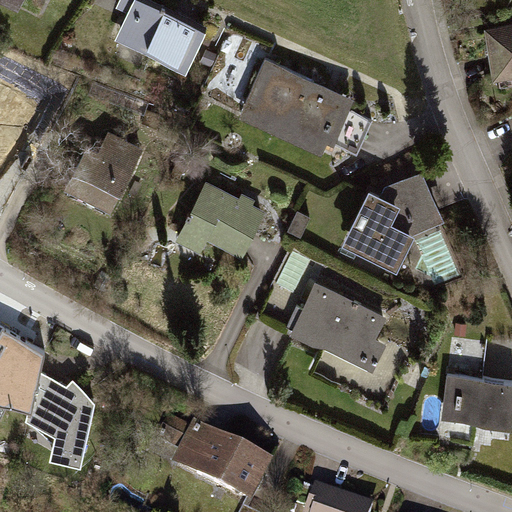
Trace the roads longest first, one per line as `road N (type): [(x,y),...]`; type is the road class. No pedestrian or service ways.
road 1 (residential): [(0,275),(87,328),(403,473),(511,511)]
road 2 (residential): [(424,0),(454,113),(511,249)]
